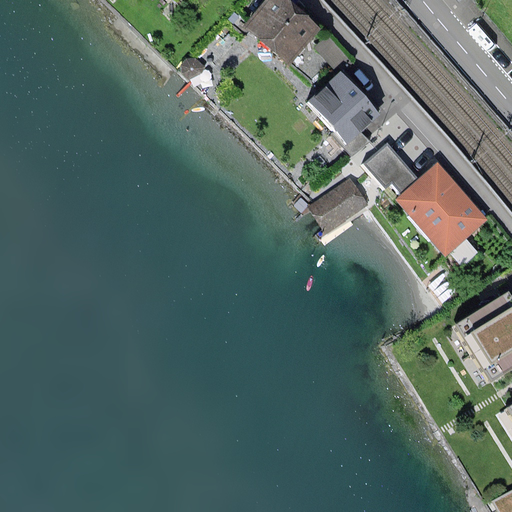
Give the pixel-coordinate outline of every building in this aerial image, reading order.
[(271,0),(246,30),(284,62),(310,30),(305,26),(300,22),(300,17),(295,13),(289,12),(275,0),(271,0)] [(313,46),(338,75),(350,64),(325,36),(313,46)] [(188,61),(179,72),(186,79),(198,75),(202,69),(194,61),(188,61)] [(305,104),(343,146),(375,116),(350,88),(338,75),(305,104)] [(384,145),(360,166),(382,191),(388,185),(399,197),(395,200),(408,216),(407,217),(443,257),(483,221),(434,166),(416,181),(414,179),(384,145)] [(348,183),(310,208),(324,229),(362,204),(348,183)] [(511,305),(505,294),(451,328),(486,385),(511,368),(511,305)] [(511,405),(503,411),(511,424),(511,405)] [(511,511),(511,493),(493,503),(498,511),(511,511)]
